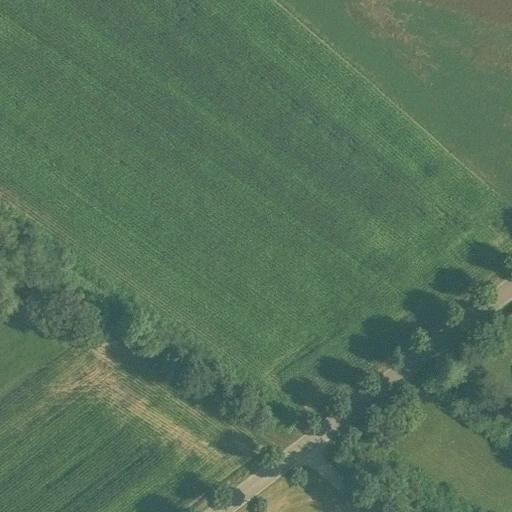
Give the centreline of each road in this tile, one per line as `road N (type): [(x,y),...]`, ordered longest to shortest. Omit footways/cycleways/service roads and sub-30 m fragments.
road 1 (track): [(0,246),(298,454)]
road 2 (unclassified): [(511,287),(225,511)]
